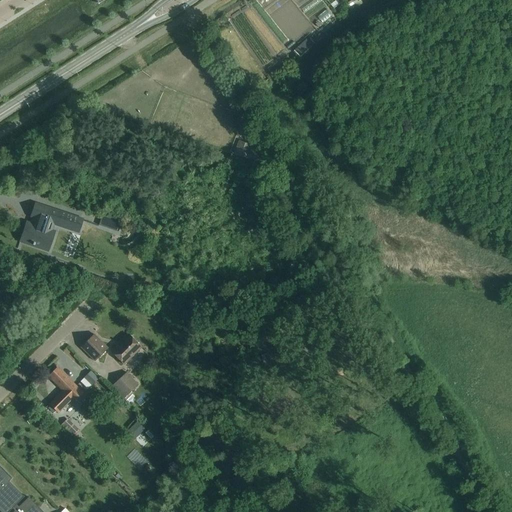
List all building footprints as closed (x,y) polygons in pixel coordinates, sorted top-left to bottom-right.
[(300,57),(313,45),(307,39),(294,51),(300,57)] [(258,146),(239,140),(234,153),(246,157),(246,158),(244,162),(245,163),(253,166),(253,165),(255,160),(255,161),(257,161),(258,160),(261,151),(256,149),(257,148),(258,146)] [(26,223),(20,241),(40,248),(42,240),(51,243),(55,232),(50,231),(52,224),(56,225),(56,224),(77,231),(81,220),(82,221),(82,220),(35,204),(31,216),(34,217),(32,224),(26,223)] [(122,222),(102,215),(98,225),(118,232),(122,222)] [(157,271),(155,277),(163,280),(166,274),(157,271)] [(95,362),(108,349),(94,335),(81,347),(95,362)] [(124,365),(141,348),(129,335),(112,352),(124,365)] [(74,402),(83,393),(58,368),(49,377),(63,391),(50,404),(59,413),(72,400),(74,402)] [(91,385),(98,378),(90,371),(84,377),(91,385)] [(138,385),(127,373),(112,386),(123,398),(138,385)] [(67,418),(61,425),(72,436),(79,430),(67,418)] [(137,422),(131,428),(138,435),(144,429),(137,422)] [(148,428),(139,438),(145,444),(154,435),(148,428)] [(0,510),(1,511),(9,511),(13,509),(15,511),(13,511),(43,511),(29,497),(19,507),(17,505),(24,497),(9,482),(13,478),(0,465),(0,510)]
